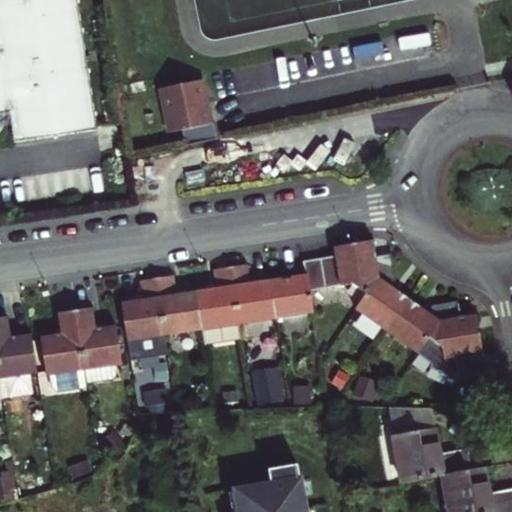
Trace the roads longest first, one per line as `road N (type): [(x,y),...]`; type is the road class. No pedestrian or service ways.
road 1 (residential): [(0,264),(419,201)]
road 2 (residential): [(511,119),(467,120),(442,135),(420,172),(419,201)]
